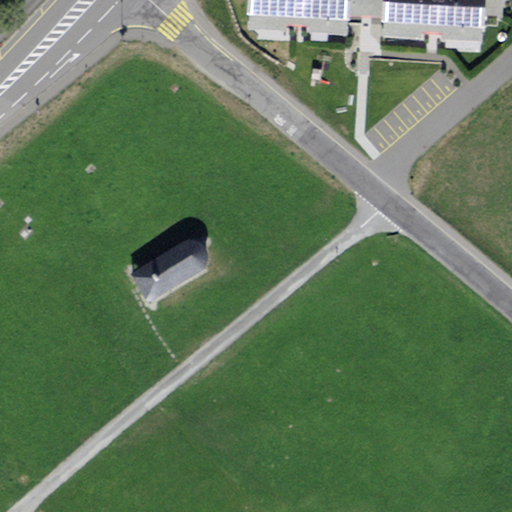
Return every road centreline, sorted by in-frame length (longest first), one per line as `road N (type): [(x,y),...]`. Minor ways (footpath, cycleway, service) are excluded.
road 1 (residential): [(15,511),(386,202)]
road 2 (residential): [(149,0),(386,202)]
road 3 (residential): [(386,202),(511,304)]
road 4 (secondary): [(91,0),(0,91)]
